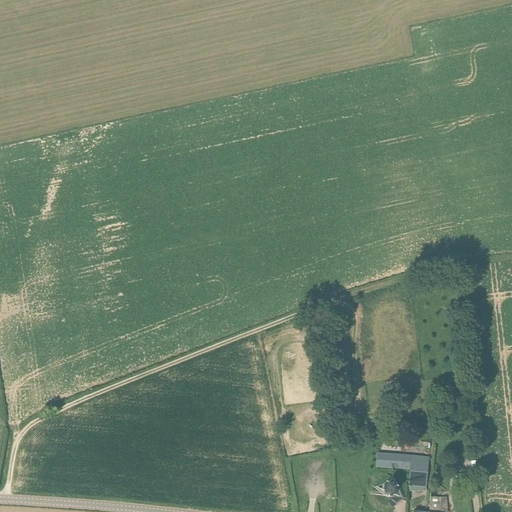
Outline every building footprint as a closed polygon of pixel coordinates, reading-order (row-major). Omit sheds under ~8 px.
[(364,442),(364,434),(346,436),(347,444),(364,442)] [(427,458),(411,457),(411,458),(377,457),(377,468),(410,469),(409,477),(409,485),(423,485),(426,472),(427,458)] [(463,479),(453,480),(454,488),(464,487),(463,479)] [(392,508),(403,501),(397,492),(397,491),(397,489),(397,488),(397,486),(396,485),(395,484),(394,483),(393,482),(392,482),(391,481),(389,481),(388,481),(387,482),(385,482),(384,483),(383,484),(382,485),(382,486),(382,488),(381,489),(382,491),(382,492),(382,493),(383,494),(384,495),(385,496),(387,497),(385,499),(392,508)] [(435,497),(430,497),(428,511),(440,511),(441,510),(448,510),(446,497),(440,497),(435,497)]
